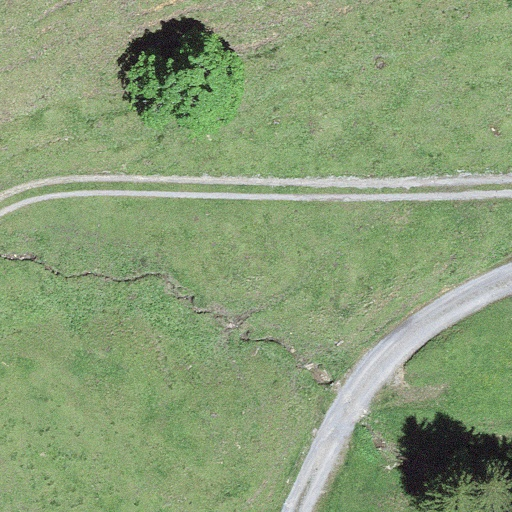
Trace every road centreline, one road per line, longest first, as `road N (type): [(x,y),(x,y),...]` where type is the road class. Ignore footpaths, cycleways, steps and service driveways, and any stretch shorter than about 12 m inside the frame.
road 1 (track): [(0,206),(66,188),(511,187)]
road 2 (track): [(293,511),(356,397),(388,358),(432,321),(511,279)]
